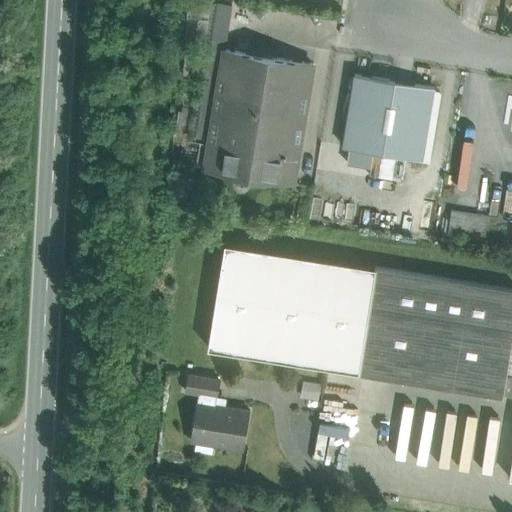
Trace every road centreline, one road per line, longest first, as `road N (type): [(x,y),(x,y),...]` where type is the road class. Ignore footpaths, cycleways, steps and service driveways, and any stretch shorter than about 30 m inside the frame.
road 1 (tertiary): [(61,0),(38,446)]
road 2 (unclassified): [(511,57),(425,37),(377,13)]
